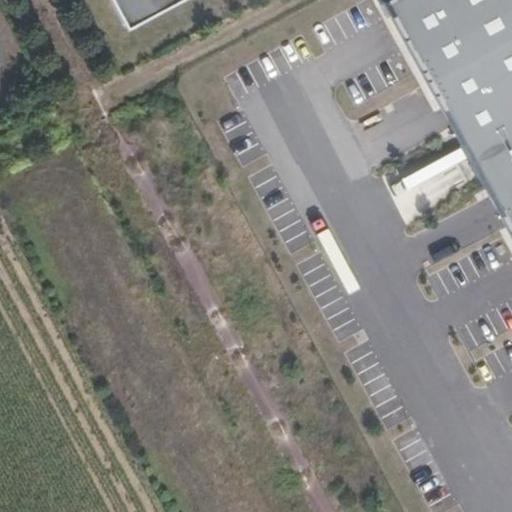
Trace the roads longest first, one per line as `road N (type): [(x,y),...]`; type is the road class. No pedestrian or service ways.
road 1 (unknown): [(358,291),(488,215)]
road 2 (unknown): [(400,365),(511,298)]
road 3 (track): [(83,106),(26,0)]
